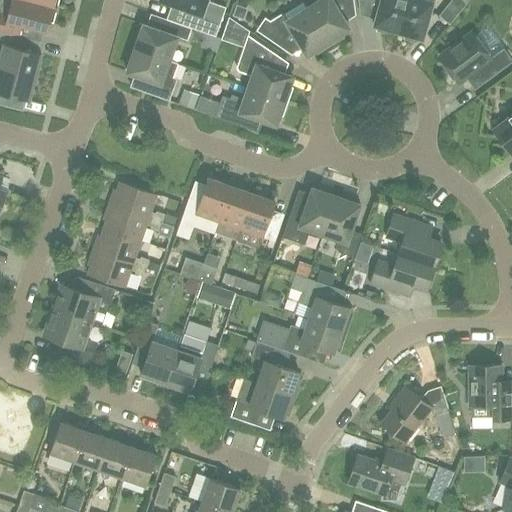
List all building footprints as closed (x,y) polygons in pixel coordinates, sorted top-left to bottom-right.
[(26,0),(0,0),(0,30),(41,41),(44,29),(48,30),(49,28),(53,29),(58,8),(26,0)] [(26,0),(58,8),(60,0),(26,0)] [(186,26),(192,28),(216,37),(226,8),(207,1),(207,0),(160,0),(192,11),(186,26)] [(319,0),(307,8),(330,46),(343,38),(341,34),(350,29),(335,5),(343,0),(319,0)] [(398,33),(407,0),(380,0),(381,0),(374,26),(377,27),(378,31),(388,34),(392,31),(398,33)] [(433,2),(426,0),(407,0),(398,33),(405,34),(406,39),(416,42),(419,39),(423,39),(433,2)] [(450,25),(467,4),(462,0),(451,0),(439,16),(450,25)] [(317,54),(330,46),(307,8),(286,21),(282,14),(270,21),(265,18),(256,31),(279,47),(288,34),(292,32),(307,56),(315,50),(317,54)] [(192,28),(186,26),(169,20),(165,32),(144,25),(135,48),(178,64),(178,63),(169,60),(178,37),(187,41),(192,28)] [(38,53),(41,41),(0,30),(0,57),(1,57),(0,61),(0,67),(36,77),(42,54),(38,53)] [(491,58),(473,34),(440,58),(458,83),(480,67),(489,79),(511,62),(511,59),(504,49),(491,58)] [(248,88),(288,102),(293,88),(289,87),(293,77),(269,69),(275,54),(248,35),(236,67),(238,71),(252,76),(248,88)] [(173,77),(178,64),(135,48),(127,72),(151,81),(147,93),(169,101),(177,79),(173,77)] [(0,67),(0,104),(3,106),(7,94),(30,100),(36,77),(0,67)] [(283,117),(288,102),(248,88),(244,99),(231,95),(230,99),(223,96),(215,117),(241,127),(245,115),(275,126),(279,116),(283,117)] [(511,114),(493,128),(511,152),(511,151),(511,114)] [(218,222),(231,186),(209,179),(200,203),(189,199),(177,235),(188,239),(197,215),(218,222)] [(162,222),(165,214),(156,211),(155,213),(151,212),(156,195),(120,182),(117,190),(114,189),(109,204),(162,222)] [(231,186),(218,222),(215,232),(236,240),(252,194),(231,186)] [(323,235),(336,197),(330,194),(329,190),(319,186),(315,189),(312,188),(303,215),(291,211),(282,237),(304,245),(310,230),(323,235)] [(236,240),(259,247),(275,202),(252,194),(236,240)] [(336,197),(323,235),(334,239),(333,241),(338,252),(355,258),(363,235),(351,231),(360,205),(357,204),(356,199),(346,196),(342,199),(336,197)] [(139,240),(145,223),(151,225),(151,227),(159,230),(162,222),(109,204),(104,219),(107,220),(104,228),(139,240)] [(432,265),(440,242),(430,239),(434,227),(393,214),(386,236),(402,241),(398,253),(432,265)] [(162,222),(159,230),(158,233),(169,237),(173,226),(162,222)] [(134,254),(139,240),(104,228),(101,236),(98,235),(93,250),(147,268),(159,272),(161,264),(150,261),(150,260),(141,257),(140,259),(135,258),(136,255),(134,254)] [(144,277),(147,268),(93,250),(88,265),(91,266),(88,274),(125,286),(131,269),(136,271),(135,274),(144,277)] [(415,284),(425,287),(432,265),(398,253),(394,265),(378,259),(370,282),(411,296),(415,284)] [(211,283),(217,268),(204,263),(199,279),(211,283)] [(308,317),(342,328),(344,323),(347,324),(352,310),(348,309),(350,305),(326,297),(331,285),(296,273),(291,288),(302,291),(298,302),(312,307),(308,317)] [(53,310),(90,323),(103,327),(116,289),(93,282),(88,294),(61,285),(53,310)] [(85,338),(90,323),(53,310),(44,335),(57,340),(53,352),(67,357),(90,365),(97,343),(85,338)] [(340,334),(342,328),(308,317),(304,329),(290,324),(289,329),(263,320),(256,340),(279,348),(274,363),(285,366),(290,352),(305,357),(310,343),(334,351),(335,348),(339,349),(344,335),(340,334)] [(166,384),(178,349),(153,340),(158,325),(147,321),(138,348),(149,352),(141,375),(166,384)] [(178,349),(166,384),(190,392),(198,369),(210,373),(219,346),(207,342),(184,335),(180,349),(178,349)] [(298,371),(285,366),(274,363),(279,348),(256,340),(251,356),(264,360),(257,382),(291,393),(293,388),(296,389),(301,376),(297,375),(298,371)] [(511,379),(501,380),(501,365),(469,366),(469,405),(471,405),(470,417),(495,417),(511,416),(511,379)] [(291,393),(257,382),(244,377),(231,415),(253,423),(258,408),(283,417),(284,413),(288,414),(293,401),(289,400),(291,393)] [(448,410),(440,386),(426,391),(420,399),(404,387),(394,401),(396,402),(380,423),(404,442),(428,410),(436,415),(448,410)] [(36,405),(21,411),(26,423),(41,416),(36,405)] [(422,430),(434,438),(443,425),(431,417),(422,430)] [(75,460),(86,430),(61,421),(51,452),(75,460)] [(99,468),(109,438),(86,430),(75,460),(99,468)] [(415,446),(430,452),(435,439),(420,433),(415,446)] [(122,477),(133,446),(109,438),(99,468),(122,477)] [(463,443),(463,456),(484,456),(484,443),(463,443)] [(133,446),(122,477),(147,485),(157,455),(133,446)] [(405,484),(414,457),(386,448),(381,463),(357,455),(348,482),(383,493),(381,499),(396,500),(402,483),(405,484)] [(511,511),(511,453),(500,481),(511,485),(511,486),(503,508),(505,509),(503,511),(511,511)] [(473,472),(489,470),(488,456),(472,458),(473,472)] [(453,473),(440,468),(436,477),(450,482),(453,473)] [(160,487),(171,491),(176,476),(165,472),(160,487)] [(202,502),(233,511),(241,488),(211,477),(202,502)] [(166,506),(171,491),(160,487),(155,501),(166,506)] [(19,505),(31,509),(31,507),(35,496),(36,494),(24,490),(19,505)] [(40,511),(61,511),(64,506),(49,500),(35,496),(31,507),(31,509),(40,511)] [(232,511),(233,511),(202,502),(198,511),(232,511)]
